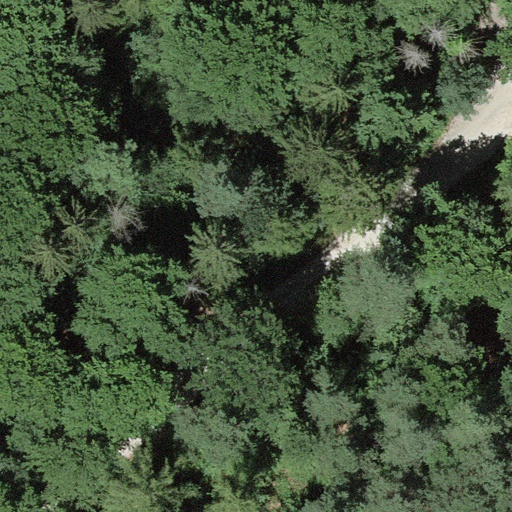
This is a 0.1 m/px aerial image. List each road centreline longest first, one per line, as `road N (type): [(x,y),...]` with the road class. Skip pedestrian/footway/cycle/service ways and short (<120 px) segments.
road 1 (track): [(480,136),(287,272),(48,511)]
road 2 (track): [(480,136),(492,0)]
